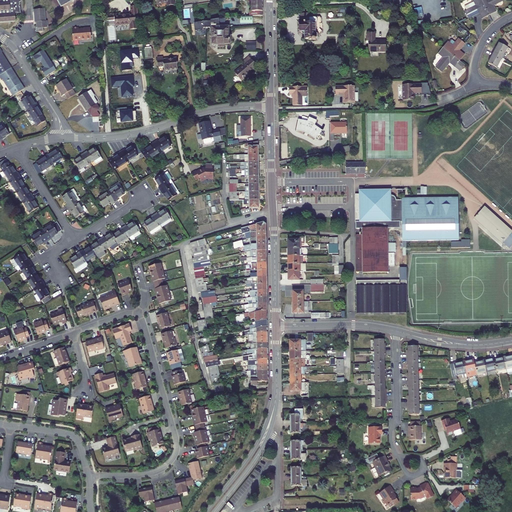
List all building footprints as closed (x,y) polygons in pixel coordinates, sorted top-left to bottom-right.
[(0,0),(0,22),(16,21),(15,13),(20,13),(19,2),(21,2),(20,0),(0,0)] [(98,11),(106,10),(104,0),(97,0),(98,11)] [(251,12),(249,12),(249,15),(263,13),(263,0),(256,0),(252,0),(251,12)] [(438,0),(441,18),(449,16),(446,0),(438,0)] [(465,11),(469,18),(480,13),(484,19),(490,15),(482,0),(473,0),(474,2),(464,7),(466,11),(465,11)] [(482,0),(490,15),(497,12),(494,6),(504,0),(482,0)] [(131,15),(120,16),(120,14),(107,15),(108,22),(113,22),(113,20),(114,20),(115,26),(130,25),(130,30),(137,29),(135,14),(137,14),(137,6),(131,7),(131,15)] [(47,21),(45,21),(45,9),(35,10),(36,22),(37,22),(37,27),(36,27),(36,31),(44,31),(43,27),(48,27),(47,21)] [(90,28),(91,32),(98,31),(97,15),(89,15),(90,28)] [(309,20),(307,20),(307,22),(299,22),(299,31),(301,31),(301,32),(304,35),(305,35),(305,39),(308,39),(316,39),(316,38),(317,38),(317,37),(317,33),(317,32),(315,32),(315,23),(316,23),(316,22),(317,22),(317,18),(316,18),(316,17),(309,17),(309,20)] [(224,25),(219,25),(219,23),(224,23),(225,19),(203,22),(195,24),(194,24),(195,30),(202,30),(202,28),(210,28),(220,28),(220,25),(224,25),(224,28),(227,28),(224,28),(224,25)] [(229,38),(229,37),(227,37),(227,28),(224,28),(224,25),(220,25),(220,28),(210,28),(211,34),(212,34),(212,44),(213,45),(217,45),(217,44),(223,44),(229,44),(229,43),(230,43),(230,38),(229,38)] [(90,28),(72,29),(73,40),(91,39),(91,32),(90,28)] [(367,41),(368,41),(368,51),(386,51),(386,40),(375,40),(375,33),(367,33),(367,41)] [(453,46),(448,42),(443,48),(460,61),(464,55),(459,51),(465,44),(459,39),(453,46)] [(508,48),(499,43),(496,49),(495,49),(493,52),(503,58),(508,48)] [(144,49),(145,59),(153,58),(152,48),(144,49)] [(455,67),(460,71),(465,65),(460,61),(443,48),(438,53),(443,57),(435,67),(442,72),(450,62),(455,67)] [(139,49),(119,51),(121,64),(122,71),(132,70),(131,63),(133,63),(133,59),(140,58),(139,49)] [(42,70),(46,77),(56,70),(44,51),(34,57),(38,64),(41,62),(45,68),(42,70)] [(489,63),(497,68),(503,58),(493,52),(491,56),(492,56),(489,63)] [(0,75),(11,68),(1,53),(0,53),(0,75)] [(235,75),(238,78),(239,78),(243,82),(251,76),(248,73),(256,66),(257,66),(250,57),(243,63),(245,64),(235,73),(236,74),(235,75)] [(176,59),(163,60),(163,58),(157,59),(158,67),(164,66),(164,70),(178,69),(177,64),(178,64),(178,62),(177,63),(176,59)] [(7,86),(9,85),(11,89),(10,90),(14,96),(25,89),(11,68),(0,75),(0,77),(2,80),(3,80),(7,86)] [(134,76),(111,78),(112,88),(121,88),(122,98),(133,97),(132,86),(135,86),(134,76)] [(72,84),(70,85),(66,79),(56,85),(60,91),(63,96),(66,94),(69,99),(76,94),(72,89),(75,87),(72,84)] [(414,100),(414,93),(421,93),(421,84),(403,85),(403,101),(414,100)] [(306,95),(307,95),(307,86),(289,86),(289,93),(292,93),(293,93),(293,96),(293,105),(301,105),(306,105),(307,103),(307,97),(306,95)] [(344,103),(355,103),(354,86),(335,86),(336,95),(343,95),(344,103)] [(87,92),(78,98),(86,111),(88,110),(92,117),(98,117),(95,113),(99,110),(99,109),(96,105),(97,102),(94,97),(94,95),(91,90),(87,92)] [(36,101),(34,102),(30,95),(21,101),(28,111),(38,105),(36,101)] [(39,110),(41,109),(38,105),(28,111),(31,115),(27,117),(32,124),(35,122),(38,126),(46,120),(39,110)] [(132,110),(120,111),(121,124),(128,123),(128,122),(133,121),(133,120),(136,120),(136,116),(136,111),(132,111),(132,110)] [(304,116),(302,116),(301,120),(298,119),(296,129),(304,131),(309,133),(316,138),(322,131),(315,125),(316,121),(309,117),(308,118),(304,116)] [(239,137),(251,136),(251,132),(251,118),(241,118),(241,126),(237,126),(237,132),(239,132),(239,137)] [(210,121),(200,123),(203,140),(204,140),(204,143),(205,144),(212,143),(213,141),(214,141),(214,142),(222,141),(220,129),(212,131),(210,121)] [(346,123),(329,123),(329,133),(340,133),(340,132),(341,132),(341,133),(346,133),(346,123)] [(3,140),(3,139),(10,134),(5,125),(0,128),(0,141),(0,142),(3,140)] [(160,142),(159,140),(155,142),(162,153),(172,146),(167,137),(160,142)] [(246,144),(246,146),(249,146),(249,155),(259,154),(259,141),(246,144)] [(145,149),(142,151),(144,156),(148,161),(162,153),(155,142),(152,145),(153,146),(146,150),(145,149)] [(139,155),(140,155),(141,155),(142,157),(144,156),(142,151),(137,144),(126,151),(126,149),(122,152),(129,161),(139,155)] [(96,148),(89,153),(88,151),(85,153),(91,163),(94,161),(96,164),(103,159),(96,148)] [(58,150),(51,154),(50,153),(47,155),(53,165),(64,158),(58,150)] [(112,158),(108,160),(114,169),(115,170),(129,161),(122,152),(119,154),(120,155),(113,160),(112,158)] [(82,157),(75,162),(80,170),(91,163),(85,153),(81,156),(82,157)] [(45,159),(37,163),(43,172),(53,165),(47,155),(44,157),(45,159)] [(12,166),(11,166),(9,163),(1,167),(11,182),(20,175),(18,172),(17,173),(12,166)] [(346,174),(365,173),(365,163),(346,163),(346,174)] [(197,172),(193,174),(196,181),(201,179),(202,181),(208,178),(209,178),(209,179),(210,179),(214,179),(214,169),(213,169),(213,168),(213,164),(206,164),(206,169),(205,169),(198,173),(197,172)] [(161,187),(159,188),(161,191),(171,185),(174,183),(172,180),(168,172),(156,180),(161,187)] [(21,180),(23,179),(20,175),(11,182),(17,192),(26,187),(21,180)] [(260,192),(259,183),(250,184),(250,187),(246,187),(246,192),(260,192)] [(170,201),(180,194),(176,187),(174,188),(171,185),(161,191),(164,194),(165,193),(170,201)] [(118,199),(126,194),(120,186),(109,193),(116,202),(119,200),(118,199)] [(32,193),(30,194),(26,187),(17,192),(24,203),(34,196),(32,193)] [(362,229),(362,235),(355,235),(355,236),(356,272),(362,271),(362,273),(388,273),(388,240),(388,228),(400,228),(400,221),(402,221),(402,241),(459,240),(458,199),(438,199),(436,199),(434,198),(432,198),(430,198),(429,198),(428,198),(426,198),(424,199),(421,199),(402,200),(396,200),(396,199),(396,198),(395,197),(394,196),(393,196),(392,195),(391,195),(391,189),(361,190),(361,188),(359,188),(359,194),(355,194),(355,229),(362,229)] [(63,197),(68,204),(66,205),(69,209),(78,202),(76,199),(78,197),(76,194),(76,193),(74,190),(71,192),(63,197)] [(230,192),(230,201),(245,200),(260,200),(260,192),(246,192),(246,198),(239,198),(239,192),(237,192),(230,192)] [(112,203),(112,204),(116,202),(109,193),(99,199),(104,207),(112,203)] [(35,201),(36,200),(34,196),(24,203),(31,214),(40,208),(35,201)] [(252,213),(251,209),(260,208),(260,200),(245,200),(245,205),(250,205),(250,209),(246,210),(242,211),(243,215),(252,213)] [(77,218),(85,213),(78,202),(69,209),(71,212),(73,212),(77,218)] [(508,238),(510,235),(511,232),(511,230),(507,226),(485,206),(480,212),(507,237),(508,238)] [(167,210),(159,215),(158,213),(155,215),(161,226),(171,219),(172,219),(167,210)] [(503,243),(507,238),(508,238),(507,237),(480,212),(474,218),(502,243),(503,243)] [(152,218),(153,219),(145,224),(151,232),(161,226),(155,215),(152,218)] [(163,228),(173,221),(171,219),(161,226),(163,228)] [(128,227),(127,226),(124,228),(130,238),(133,236),(135,239),(142,235),(140,232),(141,231),(135,223),(128,227)] [(267,224),(264,223),(249,226),(242,228),(243,234),(245,233),(251,232),(267,232),(267,224)] [(60,232),(57,228),(56,229),(53,225),(43,232),(49,241),(52,239),(52,238),(59,233),(58,233),(60,232)] [(161,226),(151,232),(153,235),(163,229),(163,228),(161,226)] [(121,232),(114,236),(118,242),(120,244),(130,238),(124,228),(121,230),(121,232)] [(45,242),(46,244),(49,241),(43,232),(32,238),(37,247),(45,242)] [(106,238),(105,237),(102,239),(108,249),(111,247),(114,250),(120,246),(120,244),(118,242),(114,236),(113,234),(106,238)] [(508,238),(507,238),(503,243),(507,246),(510,249),(511,246),(511,237),(510,235),(508,238)] [(298,237),(298,240),(287,240),(288,248),(299,248),(302,248),(302,243),(304,243),(304,237),(298,237)] [(98,241),(99,243),(92,247),(97,256),(99,259),(107,254),(105,251),(108,249),(102,239),(98,241)] [(206,245),(207,245),(205,239),(190,243),(192,249),(206,245)] [(329,244),(328,244),(328,253),(338,253),(338,243),(337,243),(329,244)] [(246,252),(247,252),(250,251),(251,251),(267,251),(267,244),(252,244),(251,245),(245,246),(246,252)] [(193,254),(207,250),(206,245),(192,249),(193,254)] [(85,252),(84,250),(81,252),(87,262),(97,256),(92,247),(85,252)] [(194,258),(208,255),(207,250),(193,254),(194,258)] [(76,269),(78,272),(86,267),(84,264),(87,262),(81,252),(77,255),(78,256),(71,261),(76,269)] [(24,254),(12,261),(17,268),(20,266),(22,270),(32,263),(30,260),(28,261),(24,254)] [(210,260),(208,255),(194,258),(192,259),(193,264),(208,260),(210,260)] [(332,256),(332,263),(326,263),(327,266),(338,265),(338,256),(332,256)] [(203,267),(209,266),(208,260),(193,264),(194,269),(203,267)] [(33,268),(34,267),(32,263),(22,270),(29,280),(37,275),(33,268)] [(162,279),(165,279),(161,263),(149,267),(153,282),(154,286),(155,289),(160,304),(171,301),(167,286),(164,287),(163,283),(162,279)] [(288,264),(288,272),(299,271),(303,271),(303,263),(288,264)] [(407,280),(407,267),(400,267),(400,280),(399,280),(356,281),(357,313),(400,312),(407,312),(407,280)] [(299,271),(288,272),(288,280),(299,280),(299,271)] [(43,281),(42,282),(37,275),(29,280),(36,291),(45,284),(43,281)] [(202,278),(196,279),(197,287),(206,286),(206,283),(203,283),(202,278)] [(129,280),(118,284),(122,296),(127,295),(126,293),(129,292),(132,291),(129,280)] [(51,296),(46,289),(47,288),(45,284),(36,291),(42,301),(43,301),(45,303),(51,299),(49,297),(51,296)] [(216,296),(215,290),(207,291),(201,293),(202,298),(216,296)] [(303,290),(292,291),(292,302),(303,302),(303,290)] [(108,294),(108,295),(100,298),(104,311),(110,308),(109,307),(109,306),(112,305),(112,306),(120,304),(115,291),(113,292),(108,294)] [(92,314),(97,312),(93,301),(88,303),(88,304),(80,307),(81,307),(76,309),(79,317),(84,315),(84,316),(92,313),(92,314)] [(303,302),(292,302),(292,313),(303,313),(303,302)] [(253,304),(249,304),(249,313),(255,312),(268,310),(268,303),(253,304)] [(62,309),(58,311),(58,312),(50,315),(53,325),(62,322),(63,324),(67,322),(62,309)] [(212,309),(204,310),(205,319),(206,319),(214,318),(212,309)] [(249,316),(250,319),(255,318),(255,321),(268,320),(268,310),(255,312),(249,313),(244,314),(244,316),(244,317),(249,316)] [(167,313),(156,316),(158,321),(160,329),(170,326),(168,318),(169,318),(167,313)] [(244,328),(245,331),(250,330),(250,329),(268,326),(268,320),(255,321),(249,322),(250,327),(244,328)] [(49,329),(46,321),(43,322),(42,321),(34,324),(38,335),(43,333),(46,331),(49,329)] [(30,336),(27,328),(23,329),(23,328),(24,328),(22,322),(16,324),(18,330),(14,331),(18,342),(23,340),(26,338),(30,336)] [(130,332),(132,331),(130,324),(113,330),(116,339),(121,337),(124,346),(133,343),(130,335),(129,332),(130,332)] [(244,336),(247,335),(253,335),(253,332),(268,332),(268,326),(250,329),(250,330),(250,332),(247,332),(247,333),(244,334),(244,336)] [(8,343),(8,344),(12,342),(8,331),(0,333),(0,346),(5,344),(8,343)] [(172,331),(161,334),(163,338),(166,348),(177,345),(172,331)] [(245,337),(248,336),(249,343),(250,343),(268,343),(268,332),(253,332),(253,335),(247,335),(244,336),(245,337)] [(97,349),(98,350),(104,348),(101,337),(95,339),(95,340),(86,342),(88,352),(97,349)] [(384,343),(384,339),(374,340),(374,351),(386,351),(385,347),(384,347),(384,343)] [(305,340),(289,340),(289,351),(306,351),(305,340)] [(408,354),(407,354),(407,358),(418,357),(418,346),(408,346),(408,350),(408,354)] [(66,354),(67,354),(65,348),(54,352),(56,358),(57,358),(60,366),(69,362),(66,354)] [(130,367),(142,363),(141,358),(140,358),(138,359),(138,356),(139,355),(137,348),(124,351),(125,354),(126,359),(128,358),(130,367)] [(178,350),(167,353),(170,365),(171,365),(181,362),(185,361),(182,353),(179,354),(178,350)] [(304,359),(306,359),(306,351),(289,351),(289,359),(304,359)] [(384,358),(384,355),(386,355),(386,351),(374,351),(374,362),(384,362),(384,358)] [(409,369),(418,369),(418,357),(407,358),(407,362),(408,362),(408,365),(409,369)] [(491,371),(496,370),(494,358),(493,357),(490,358),(490,359),(484,360),(486,371),(491,370),(491,371)] [(502,370),(502,369),(506,368),(504,357),(498,359),(498,357),(494,358),(496,370),(497,372),(502,370)] [(467,376),(477,374),(474,361),(473,358),(470,359),(470,360),(464,362),(467,376)] [(290,367),(305,367),(304,359),(289,359),(290,367)] [(482,373),(482,372),(486,371),(484,360),(478,362),(478,360),(474,361),(477,374),(482,373)] [(462,374),(463,377),(467,376),(464,362),(458,363),(458,361),(449,363),(450,368),(452,376),(462,374)] [(386,369),(385,369),(384,366),(384,362),(374,362),(374,373),(386,373),(386,369)] [(32,371),(35,370),(33,363),(25,365),(26,366),(22,367),(19,365),(17,368),(18,372),(18,373),(20,381),(29,378),(30,379),(32,378),(33,377),(34,377),(32,371)] [(306,371),(306,367),(305,367),(290,367),(290,375),(301,375),(305,375),(305,371),(306,371)] [(72,373),(71,369),(57,373),(59,378),(60,377),(62,385),(74,381),(72,376),(71,376),(70,374),(71,373),(72,373)] [(407,380),(419,380),(418,369),(409,369),(409,373),(409,377),(407,377),(407,380)] [(180,374),(179,371),(171,373),(172,377),(171,377),(172,380),(173,385),(184,382),(182,374),(180,374)] [(145,378),(143,372),(132,375),(134,382),(135,381),(137,390),(147,387),(145,378)] [(114,374),(106,376),(103,377),(103,375),(102,373),(95,375),(100,392),(109,390),(108,385),(116,382),(114,374)] [(385,377),(386,377),(386,373),(374,373),(375,385),(385,385),(385,380),(385,377)] [(251,386),(258,386),(258,382),(268,382),(269,382),(269,376),(251,376),(251,382),(251,386)] [(409,391),(419,391),(419,380),(407,380),(408,384),(409,384),(409,388),(409,391)] [(222,382),(214,384),(216,392),(224,390),(222,382)] [(305,391),(305,383),(301,383),(290,383),(290,391),(305,391)] [(386,392),(385,392),(385,389),(385,385),(375,385),(375,396),(386,396),(386,392)] [(189,389),(178,393),(179,398),(180,398),(182,406),(192,403),(190,395),(191,395),(189,389)] [(408,403),(419,402),(419,391),(409,391),(409,396),(409,399),(408,399),(408,403)] [(30,396),(17,394),(16,401),(19,402),(17,410),(27,412),(28,403),(29,403),(30,396)] [(154,411),(152,403),(150,396),(139,399),(143,414),(154,411)] [(385,400),(386,400),(386,396),(375,396),(375,408),(385,407),(385,400)] [(64,408),(65,408),(66,400),(59,399),(58,402),(52,401),(52,402),(51,403),(51,405),(52,406),(51,416),(58,417),(60,416),(64,416),(66,415),(65,413),(64,412),(64,408)] [(409,415),(419,414),(419,402),(408,403),(408,407),(409,407),(409,410),(409,415)] [(84,405),(77,404),(76,418),(83,419),(83,416),(91,417),(93,406),(87,405),(87,406),(84,406),(84,405)] [(112,408),(112,407),(106,409),(109,422),(112,421),(116,420),(115,418),(123,416),(120,404),(115,405),(115,406),(116,407),(112,408)] [(209,443),(208,443),(206,430),(205,430),(204,423),(207,422),(203,407),(191,410),(195,425),(197,432),(194,433),(196,446),(197,446),(198,449),(195,450),(195,452),(197,459),(204,458),(209,456),(207,447),(206,447),(205,443),(209,443)] [(300,424),(300,415),(290,415),(290,424),(300,424)] [(443,427),(445,427),(446,430),(448,435),(453,433),(453,431),(460,429),(457,419),(450,421),(449,418),(441,421),(443,427)] [(420,421),(410,421),(410,426),(408,426),(408,433),(409,433),(409,440),(421,440),(421,426),(420,426),(420,421)] [(301,428),(301,424),(300,424),(290,424),(290,433),(300,433),(300,428),(301,428)] [(380,443),(380,434),(382,434),(382,427),(368,426),(368,443),(380,443)] [(148,433),(147,433),(149,440),(150,439),(153,447),(164,444),(162,439),(161,439),(160,436),(161,436),(160,430),(159,430),(151,432),(148,433)] [(143,449),(139,435),(132,437),(132,439),(129,440),(129,439),(123,441),(126,452),(134,449),(134,451),(143,449)] [(120,456),(115,438),(107,440),(109,448),(109,449),(108,449),(108,448),(102,450),(105,460),(120,456)] [(303,445),(303,441),(290,441),(290,451),(300,450),(302,450),(302,445),(303,445)] [(33,444),(26,443),(26,444),(18,442),(16,452),(24,453),(24,455),(31,456),(33,444)] [(52,447),(43,445),(43,443),(38,442),(36,458),(48,460),(50,460),(52,447)] [(305,455),(300,455),(300,450),(290,451),(291,460),(305,460),(305,455)] [(64,460),(65,453),(57,452),(54,470),(69,473),(71,462),(66,461),(65,462),(64,462),(64,460)] [(385,463),(387,462),(384,455),(379,458),(377,453),(365,460),(366,462),(370,462),(372,461),(374,467),(375,467),(377,471),(376,471),(378,475),(384,472),(385,473),(391,471),(388,465),(387,465),(385,463)] [(185,479),(183,480),(175,481),(178,495),(188,492),(186,487),(192,486),(194,485),(193,481),(202,479),(201,474),(198,462),(188,464),(188,465),(189,469),(190,468),(191,472),(192,474),(191,474),(192,478),(191,478),(185,479)] [(444,473),(444,478),(456,479),(456,464),(448,464),(443,464),(443,470),(445,470),(445,473),(444,473)] [(301,477),(300,467),(291,467),(291,477),(301,477)] [(306,481),(301,481),(301,477),(291,477),(291,486),(306,486),(306,481)] [(431,497),(431,496),(432,495),(425,483),(419,486),(420,488),(417,489),(415,489),(415,488),(409,488),(410,499),(416,499),(416,498),(420,498),(425,495),(426,498),(427,497),(428,498),(431,497)] [(386,505),(387,505),(388,507),(397,501),(394,496),(393,497),(391,493),(392,492),(393,492),(389,485),(379,492),(380,494),(380,496),(381,498),(380,499),(383,504),(385,503),(386,505)] [(148,488),(138,490),(140,497),(143,497),(145,502),(154,500),(153,496),(149,493),(148,488)] [(461,502),(465,499),(455,490),(452,493),(452,494),(453,495),(451,497),(450,497),(449,497),(446,500),(455,508),(461,502)] [(20,496),(21,495),(21,494),(16,493),(14,506),(22,507),(22,508),(29,510),(31,497),(24,495),(23,497),(20,496)] [(38,508),(51,510),(53,494),(48,493),(48,496),(47,497),(44,497),(45,495),(37,494),(35,507),(38,508)] [(2,495),(2,496),(0,495),(0,508),(8,510),(10,496),(2,495)] [(179,497),(154,504),(156,511),(168,511),(182,509),(179,497)] [(68,501),(68,499),(63,498),(60,511),(75,511),(77,503),(71,502),(70,503),(67,503),(68,501)]
